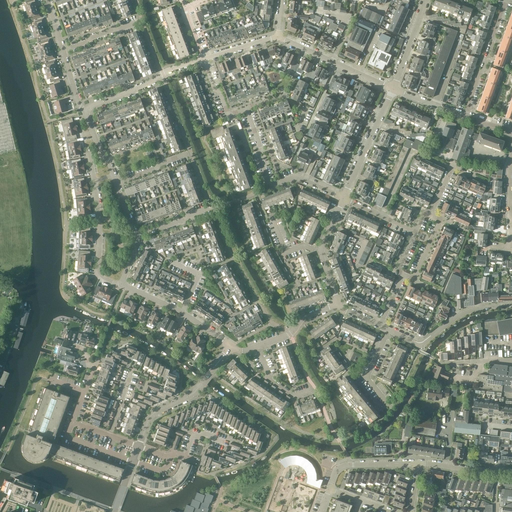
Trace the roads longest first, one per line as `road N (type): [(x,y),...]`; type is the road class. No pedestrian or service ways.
road 1 (residential): [(137,237),(270,187)]
road 2 (residential): [(139,446),(151,414),(188,397),(231,347)]
road 3 (residential): [(84,108),(202,60)]
road 4 (residential): [(393,88),(277,36)]
road 5 (residential): [(231,347),(123,283)]
road 6 (residential): [(505,0),(463,115)]
road 7 (residential): [(344,200),(393,88)]
road 8 (residential): [(123,283),(98,270),(94,181)]
